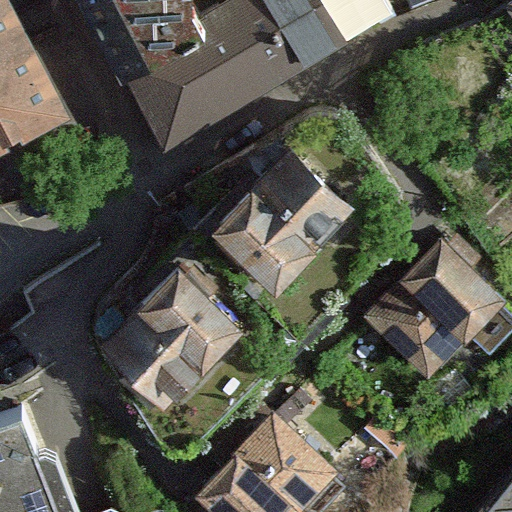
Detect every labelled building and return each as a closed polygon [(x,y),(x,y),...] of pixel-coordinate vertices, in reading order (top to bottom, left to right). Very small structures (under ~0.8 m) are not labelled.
[(18,0),(0,0),(0,137),(73,97),(18,0)] [(102,0),(129,52),(201,0),(102,0)] [(201,0),(129,52),(169,138),(403,15),(393,0),(201,0)] [(418,0),(422,10),(443,0),(418,0)] [(204,189),(279,259),(355,178),(281,108),(204,189)] [(80,290),(166,380),(248,303),(162,213),(80,290)] [(363,301),(436,358),(504,272),(431,215),(363,301)] [(190,470),(229,511),(288,511),(334,469),(267,398),(190,470)] [(69,511),(27,404),(0,414),(0,511),(69,511)] [(511,511),(511,465),(474,511),(511,511)]
